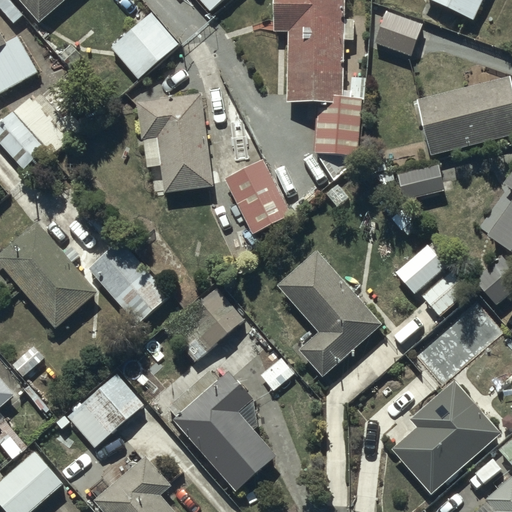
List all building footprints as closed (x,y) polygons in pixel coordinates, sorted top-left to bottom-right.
[(40,26),(67,0),(0,0),(0,9),(15,25),(28,13),(40,26)] [(196,0),(208,14),(224,0),(196,0)] [(316,101),(315,151),(358,156),(364,77),(351,76),(350,95),(342,95),(344,38),(354,40),(353,17),(344,16),(344,0),(272,0),(273,30),(288,30),(287,100),(316,101)] [(424,0),(473,22),(483,0),(424,0)] [(423,27),(387,14),(375,44),(412,58),(423,27)] [(180,47),(150,16),(112,52),(142,83),(180,47)] [(0,97),(39,75),(18,39),(7,46),(0,33),(0,97)] [(511,88),(510,79),(416,102),(430,158),(511,138),(511,88)] [(201,96),(136,104),(141,143),(158,140),(165,196),(213,190),(201,96)] [(13,115),(0,126),(0,145),(26,175),(49,155),(13,115)] [(445,189),(438,161),(396,171),(403,199),(445,189)] [(262,163),(225,181),(252,236),(289,217),(262,163)] [(508,185),(479,226),(511,249),(511,168),(503,181),(508,185)] [(37,226),(0,257),(0,266),(55,331),(97,296),(37,226)] [(122,242),(89,271),(138,328),(171,299),(122,242)] [(428,246),(396,274),(415,296),(447,267),(428,246)] [(383,327),(317,252),(277,287),(321,336),(300,354),(323,380),(383,327)] [(511,272),(500,259),(473,282),(496,308),(511,294),(511,272)] [(422,297),(440,319),(470,294),(452,273),(422,297)] [(217,291),(168,331),(195,363),(244,323),(217,291)] [(487,316),(472,300),(441,328),(470,360),(499,335),(493,329),(500,322),(491,312),(487,316)] [(176,420),(174,423),(236,495),(277,460),(239,415),(254,402),(229,374),(219,383),(210,374),(168,411),(176,420)] [(145,407),(117,376),(67,419),(95,451),(145,407)] [(0,411),(15,398),(0,380),(0,411)] [(500,435),(454,383),(411,421),(419,430),(392,453),(429,497),(500,435)] [(0,445),(13,461),(28,449),(4,417),(0,420),(0,429),(8,439),(0,445)] [(511,440),(499,452),(511,466),(511,440)] [(35,511),(64,488),(36,454),(0,483),(0,507),(4,511),(35,511)] [(171,488),(146,460),(138,466),(127,454),(87,489),(96,500),(92,504),(99,511),(172,511),(160,498),(171,488)] [(511,511),(511,480),(475,511),(511,511)]
